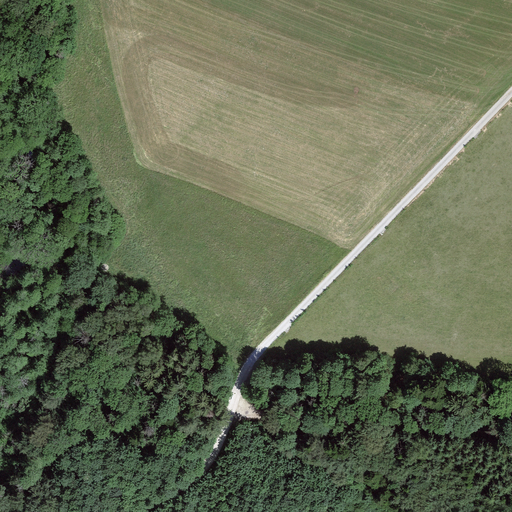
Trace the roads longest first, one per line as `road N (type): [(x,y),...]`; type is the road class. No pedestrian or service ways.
road 1 (track): [(511,439),(400,418),(232,410),(256,354),(511,92)]
road 2 (track): [(134,511),(198,467),(232,410)]
